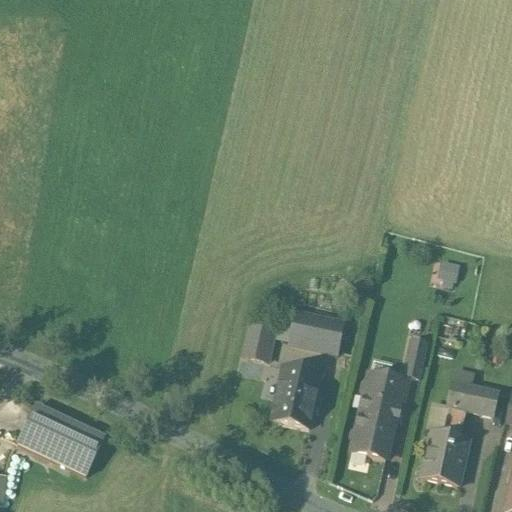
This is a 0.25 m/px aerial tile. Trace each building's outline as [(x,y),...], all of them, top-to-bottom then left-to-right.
[(456,290),(462,266),(444,262),(438,286),(456,290)] [(331,324),(295,316),(288,347),(324,355),(329,333),(331,324)] [(419,325),(398,320),(396,328),(417,333),(419,325)] [(344,327),(331,324),(329,333),(342,336),(344,327)] [(273,335),(249,330),(247,341),(272,346),(273,335)] [(329,333),(324,355),(337,358),(342,336),(329,333)] [(272,346),(247,341),(243,360),(268,365),(272,346)] [(427,348),(411,344),(403,379),(419,383),(427,348)] [(320,379),(283,371),(272,423),(271,423),(271,424),(309,432),(309,431),(320,379)] [(385,383),(369,380),(367,385),(362,389),(361,394),(364,399),(360,416),(394,424),(393,425),(397,426),(406,386),(386,381),(385,383)] [(471,392),(451,388),(446,411),(448,411),(442,439),(431,436),(420,483),(457,491),(467,444),(459,443),(466,415),(471,392)] [(498,398),(471,392),(466,415),(492,421),(498,398)] [(105,441),(36,408),(18,448),(70,472),(86,480),(105,441)] [(394,424),(360,416),(356,433),(352,436),(351,441),(354,446),(352,454),(367,457),(366,459),(385,463),(393,425),(394,424)]
